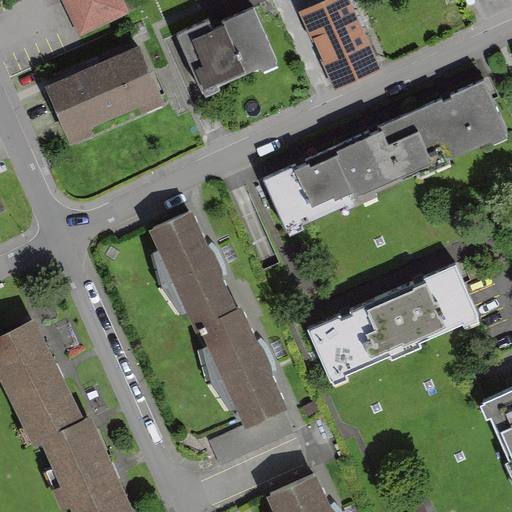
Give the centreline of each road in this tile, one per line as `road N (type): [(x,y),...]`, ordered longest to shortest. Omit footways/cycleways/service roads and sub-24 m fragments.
road 1 (residential): [(511,34),(61,240)]
road 2 (residential): [(61,240),(181,511)]
road 3 (residential): [(0,103),(61,240)]
